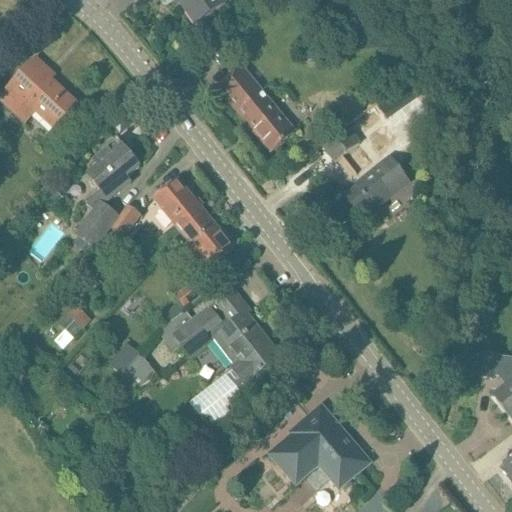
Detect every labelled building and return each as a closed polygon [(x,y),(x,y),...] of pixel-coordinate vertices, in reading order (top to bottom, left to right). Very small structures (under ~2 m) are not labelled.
[(178,0),(196,26),(223,5),(220,0),(178,0)] [(340,23),(338,0),(314,0),(316,24),(340,23)] [(346,16),(347,44),(372,42),(371,16),(346,16)] [(57,129),(78,106),(44,74),(47,70),(36,60),(9,89),(10,90),(0,101),(25,124),(37,110),(57,129)] [(218,89),(271,155),(295,135),(242,70),(218,89)] [(364,113),(372,123),(393,106),(387,97),(364,113)] [(347,126),(321,144),(335,164),(361,145),(347,126)] [(104,206),(131,184),(127,179),(140,168),(119,142),(94,161),(99,166),(87,175),(100,192),(93,197),(86,206),(93,211),(74,236),(95,252),(111,230),(120,218),(104,206)] [(345,198),(361,218),(375,206),(377,210),(411,185),(391,158),(361,182),(363,184),(345,198)] [(181,235),(207,215),(178,180),(153,200),(181,235)] [(111,230),(125,239),(142,216),(128,206),(120,218),(111,230)] [(210,270),(235,250),(207,215),(181,235),(210,270)] [(122,241),(116,236),(108,246),(114,251),(122,241)] [(179,303),(185,312),(208,293),(199,281),(175,299),(179,303)] [(234,291),(195,321),(192,323),(175,337),(183,347),(186,352),(191,358),(212,342),(233,370),(189,405),(212,434),(263,394),(255,385),(268,376),(264,371),(280,358),(247,316),(251,313),(234,291)] [(165,315),(171,323),(185,312),(179,303),(165,315)] [(92,322),(76,307),(59,326),(66,331),(54,343),(63,351),(92,322)] [(494,396),(511,419),(511,359),(498,358),(498,355),(482,353),(480,378),(493,380),(493,376),(500,377),(502,380),(503,379),(507,386),(494,396)] [(157,376),(141,356),(123,377),(135,394),(157,376)] [(17,395),(31,378),(16,366),(2,383),(17,395)] [(339,492),(361,473),(358,469),(368,460),(322,407),(290,435),(291,437),(269,456),(296,488),(319,469),(339,492)] [(511,460),(501,470),(511,484),(511,460)]
